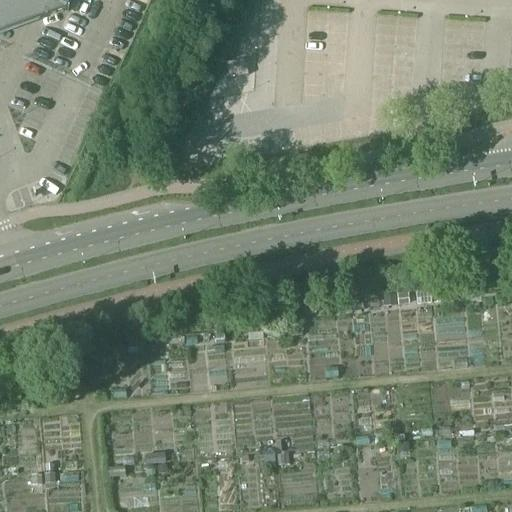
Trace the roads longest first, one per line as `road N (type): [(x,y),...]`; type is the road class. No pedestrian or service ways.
road 1 (primary): [(0,310),(325,230),(511,200)]
road 2 (primary): [(499,166),(258,207),(37,259)]
